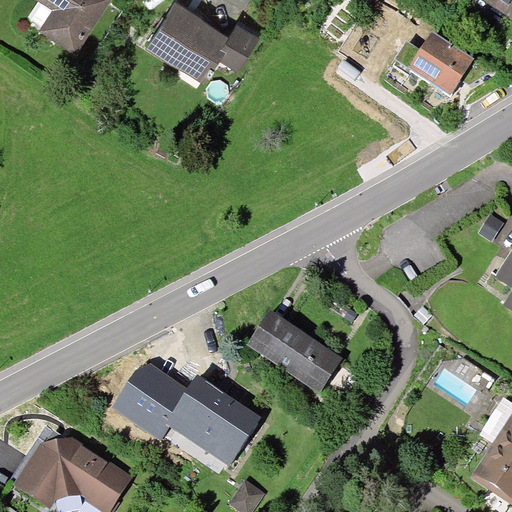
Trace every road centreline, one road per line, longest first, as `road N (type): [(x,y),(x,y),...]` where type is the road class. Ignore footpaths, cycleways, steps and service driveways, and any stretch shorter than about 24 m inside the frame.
road 1 (secondary): [(324,231),(0,402)]
road 2 (residential): [(324,231),(397,321),(402,346),(397,378),(353,446)]
road 3 (secondary): [(511,117),(324,231)]
road 4 (residential): [(353,446),(458,511)]
